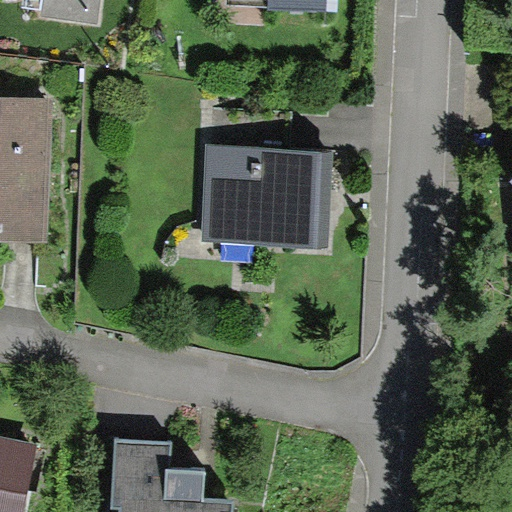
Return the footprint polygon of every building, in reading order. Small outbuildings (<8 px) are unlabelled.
[(112,0),(46,0),(43,31),(109,37),(112,0)] [(220,0),(220,3),(278,5),(277,19),(331,21),(331,0),(220,0)] [(56,102),(0,100),(0,242),(51,244),(56,102)] [(319,152),(202,148),(199,241),(316,245),(319,152)] [(177,447),(116,443),(111,511),(247,511),(247,508),(174,503),(177,447)] [(26,511),(37,453),(0,446),(0,511),(26,511)]
